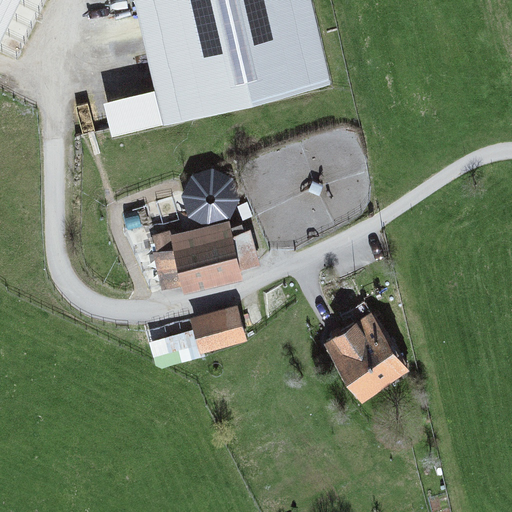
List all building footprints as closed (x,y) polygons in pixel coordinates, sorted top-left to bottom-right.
[(0,0),(0,36),(17,0),(0,0)] [(303,0),(141,0),(167,119),(322,78),(303,0)] [(240,277),(228,227),(175,239),(186,289),(240,277)] [(235,303),(195,312),(203,344),(242,335),(235,303)] [(371,309),(329,336),(364,390),(406,363),(371,309)] [(158,357),(200,348),(193,317),(151,326),(158,357)]
